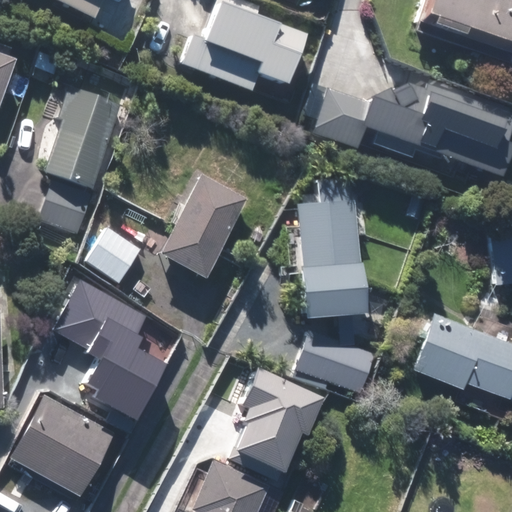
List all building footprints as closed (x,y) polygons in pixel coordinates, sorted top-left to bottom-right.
[(48,0),(90,21),(101,0),(48,0)] [(256,9),(233,0),(213,0),(200,36),(189,32),(175,67),(250,96),(257,78),(283,88),(302,39),(254,20),(256,9)] [(511,47),(511,0),(423,0),(418,17),(511,47)] [(0,57),(0,87),(10,61),(0,57)] [(411,84),(362,104),(325,92),(312,134),(354,148),(355,142),(450,173),(453,163),(497,177),(508,142),(503,140),(511,116),(411,84)] [(118,111),(70,95),(44,173),(91,189),(118,111)] [(243,196),(197,173),(156,255),(202,278),(243,196)] [(301,318),(356,316),(352,203),(347,203),(346,177),(316,178),(317,204),(297,205),(301,318)] [(84,215),(43,202),(37,221),(78,234),(84,215)] [(137,249),(105,229),(84,262),(115,283),(137,249)] [(511,238),(492,239),(493,288),(511,287),(511,238)] [(93,396),(138,420),(168,363),(140,348),(147,335),(141,332),(151,314),(80,277),(52,329),(89,349),(87,352),(96,357),(82,382),(97,390),(93,396)] [(462,382),(505,400),(511,383),(511,350),(432,318),(412,368),(459,388),(462,382)] [(370,357),(304,336),(293,371),(358,392),(370,357)] [(226,459),(277,481),(282,470),(286,472),(303,433),(309,435),(325,397),(253,366),(236,404),(248,409),(226,459)] [(115,434),(46,395),(11,457),(80,496),(115,434)] [(253,511),(263,487),(207,464),(188,508),(197,511),(253,511)] [(291,497),(284,511),(315,511),(317,509),(291,497)]
